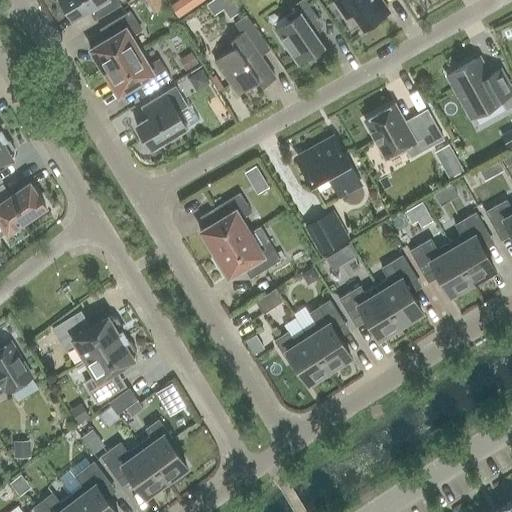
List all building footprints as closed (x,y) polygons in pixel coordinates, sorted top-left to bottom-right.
[(60,0),(72,19),(92,7),(98,17),(120,5),(117,0),(60,0)] [(179,0),(174,4),(181,16),(205,0),(179,0)] [(317,18),(304,0),(300,0),(293,5),(296,9),(285,17),(288,21),(274,30),(297,63),(307,56),(310,59),(324,49),(307,25),(317,18)] [(334,0),(333,1),(345,18),(352,13),(363,29),(388,12),(380,0),(334,0)] [(104,72),(139,50),(131,36),(141,30),(129,11),(104,26),(110,36),(89,49),(104,72)] [(229,40),(234,46),(214,60),(237,94),(257,80),(262,86),(274,78),(249,41),(259,34),(245,15),(233,23),(240,32),(229,40)] [(148,65),(139,50),(104,72),(117,95),(138,83),(145,94),(170,79),(158,58),(148,65)] [(486,73),(477,57),(448,74),(472,117),(500,102),(505,111),(511,106),(511,94),(511,93),(511,91),(500,70),(489,76),(486,73)] [(140,106),(147,117),(135,124),(150,148),(161,142),(163,146),(177,137),(175,133),(185,127),(176,112),(187,105),(175,85),(140,106)] [(410,157),(443,139),(430,116),(408,129),(394,104),(364,120),(385,157),(404,147),(410,157)] [(2,135),(0,136),(0,165),(15,156),(14,154),(15,150),(9,140),(4,139),(2,135)] [(297,158),(311,183),(327,173),(339,195),(359,184),(333,138),(297,158)] [(0,221),(7,232),(27,218),(31,219),(40,213),(40,209),(45,206),(37,194),(36,194),(29,183),(3,201),(0,196),(0,221)] [(213,254),(249,232),(240,218),(251,212),(239,192),(213,208),(220,218),(199,230),(213,254)] [(511,233),(511,205),(510,207),(506,199),(484,211),(496,232),(508,226),(511,233)] [(320,255),(349,239),(333,210),(304,226),(320,255)] [(460,235),(448,242),(472,282),(494,269),(478,243),(489,236),(475,212),(454,224),(460,235)] [(259,226),(249,232),(213,254),(227,277),(248,265),(254,275),(280,260),(268,240),(259,226)] [(472,282),(448,242),(436,249),(430,238),(409,250),(423,275),(435,268),(450,295),(472,282)] [(375,285),(400,325),(421,312),(405,286),(416,279),(401,255),(381,267),(387,278),(375,285)] [(378,338),(400,325),(375,285),(363,293),(359,285),(338,298),(351,319),(362,312),(378,338)] [(283,300),(276,288),(255,301),(263,313),(283,300)] [(315,323),(303,331),(329,370),(350,356),(333,330),(344,323),(329,299),(308,313),(315,323)] [(85,359),(123,336),(121,332),(122,327),(116,318),(112,317),(110,315),(84,330),(75,314),(52,328),(64,349),(75,343),(85,359)] [(329,370),(303,331),(292,338),(287,331),(273,340),(287,360),(291,358),(308,383),(329,370)] [(126,340),(123,336),(85,359),(95,375),(84,382),(97,403),(120,389),(110,373),(136,357),(135,355),(136,351),(130,341),(126,340)] [(10,342),(0,348),(0,390),(4,388),(6,392),(31,377),(10,342)] [(108,401),(116,413),(137,399),(129,387),(108,401)] [(138,444),(166,481),(186,466),(168,442),(172,439),(158,419),(145,429),(150,435),(138,444)] [(93,453),(104,445),(92,429),(81,437),(93,453)] [(14,458),(30,458),(30,441),(14,441),(14,458)] [(145,496),(166,481),(138,444),(127,452),(120,442),(100,456),(117,479),(127,471),(145,496)] [(70,494),(83,511),(115,511),(100,492),(110,484),(93,461),(74,476),(81,486),(70,494)] [(83,511),(70,494),(59,503),(52,493),(32,507),(35,511),(83,511)] [(511,511),(511,499),(498,508),(501,511),(511,511)]
